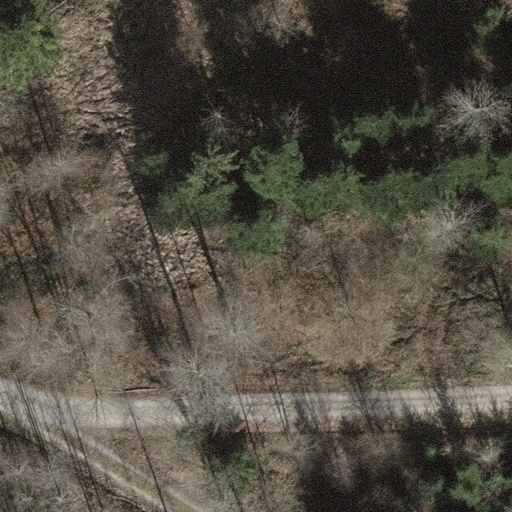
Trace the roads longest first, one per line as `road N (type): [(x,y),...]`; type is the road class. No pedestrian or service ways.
road 1 (track): [(511,401),(70,429)]
road 2 (track): [(70,429),(202,511)]
